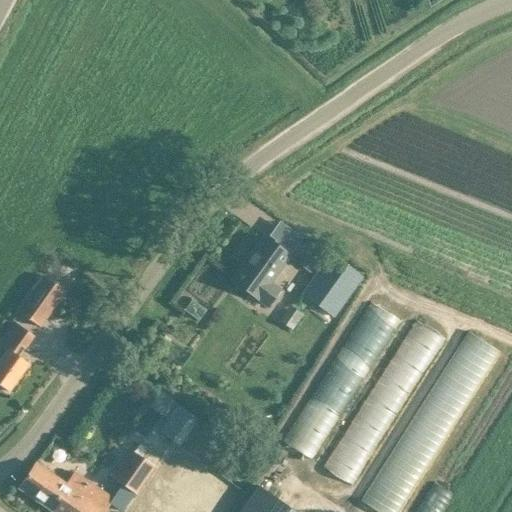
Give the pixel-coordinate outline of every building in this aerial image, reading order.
[(278,290),(268,283),(289,255),(264,236),(232,280),(267,306),(278,290)] [(361,275),(348,266),(331,255),(302,295),(332,316),(361,275)] [(66,291),(43,275),(17,311),(40,327),(66,291)] [(378,306),(297,449),(323,463),(404,320),(378,306)] [(333,472),(364,490),(451,340),(420,322),(333,472)] [(28,363),(18,356),(33,335),(15,323),(0,343),(0,346),(6,351),(0,359),(0,385),(8,391),(28,363)] [(386,511),(419,511),(505,350),(467,331),(375,506),(386,511)] [(163,350),(170,338),(164,334),(156,346),(163,350)] [(164,459),(191,421),(178,412),(150,449),(164,459)] [(110,478),(136,495),(155,467),(128,449),(110,478)] [(74,472),(65,484),(35,463),(18,487),(54,511),(102,511),(112,499),(74,472)] [(294,511),(258,485),(241,509),(238,511),(294,511)] [(439,485),(426,511),(453,511),(461,495),(439,485)]
